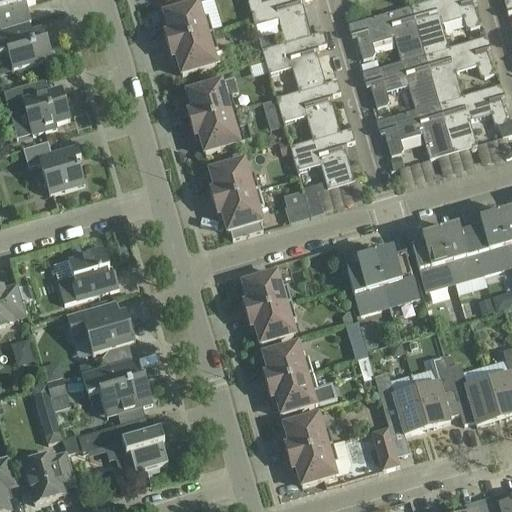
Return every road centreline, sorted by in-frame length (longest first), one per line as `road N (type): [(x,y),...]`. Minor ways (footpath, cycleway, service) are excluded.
road 1 (residential): [(181,274),(243,488)]
road 2 (residential): [(181,274),(386,213)]
road 3 (residential): [(386,213),(328,8)]
road 4 (residential): [(306,511),(511,457)]
road 5 (residential): [(100,0),(163,201)]
road 6 (residential): [(0,247),(163,201)]
road 7 (residential): [(386,213),(511,175)]
